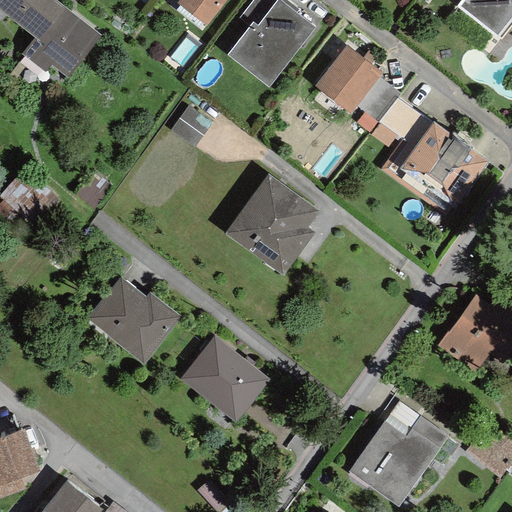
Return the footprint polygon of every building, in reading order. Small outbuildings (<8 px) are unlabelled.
[(0,0),(0,10),(10,19),(24,0),(0,0)] [(24,0),(10,19),(35,37),(21,55),(47,75),(53,66),(67,78),(100,36),(52,0),(24,0)] [(178,0),(176,3),(206,26),(227,0),(178,0)] [(277,0),(276,0),(256,27),(252,23),(248,28),(226,56),(231,60),(268,88),(314,28),(296,14),(277,0)] [(252,0),(238,19),(248,28),(252,23),(256,27),(276,0),(277,0),(296,14),(298,10),(286,0),(252,0)] [(511,0),(460,0),(456,6),(497,38),(511,19),(511,0)] [(346,45),(314,86),(349,113),(356,105),(377,76),(381,72),(346,45)] [(400,94),(377,76),(356,105),(379,122),(398,97),(400,94)] [(379,122),(414,146),(432,121),(398,97),(379,122)] [(212,125),(186,107),(169,131),(194,149),(212,125)] [(414,146),(399,169),(457,208),(490,160),(432,121),(414,146)] [(267,174),(225,235),(251,253),(293,192),(267,174)] [(293,192),(251,253),(284,276),(314,233),(306,227),(319,210),(293,192)] [(148,292),(144,297),(119,277),(86,320),(144,365),(178,322),(181,318),(148,292)] [(446,333),(436,346),(477,375),(511,326),(511,307),(481,286),(448,334),(446,333)] [(270,380),(214,336),(179,380),(235,424),(270,380)] [(378,417),(384,421),(405,436),(420,416),(393,397),(378,417)] [(384,421),(348,472),(397,507),(448,436),(420,416),(405,436),(384,421)] [(24,430),(0,438),(0,485),(20,479),(39,472),(24,430)] [(481,432),(464,451),(499,478),(511,460),(511,433),(510,433),(506,435),(501,436),(497,437),(492,437),(488,435),(481,432)] [(20,479),(0,485),(0,498),(24,490),(20,479)] [(66,480),(41,511),(100,511),(103,509),(66,480)] [(207,483),(195,494),(210,511),(218,511),(226,505),(207,483)] [(124,511),(111,502),(104,511),(124,511)]
